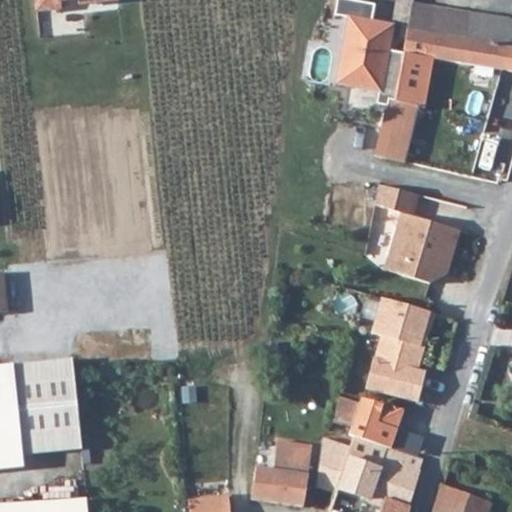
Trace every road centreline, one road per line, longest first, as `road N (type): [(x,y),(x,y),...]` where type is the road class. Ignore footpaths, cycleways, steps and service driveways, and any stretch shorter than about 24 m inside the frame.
road 1 (track): [(298,0),(252,350),(88,363)]
road 2 (residential): [(421,511),(511,202)]
